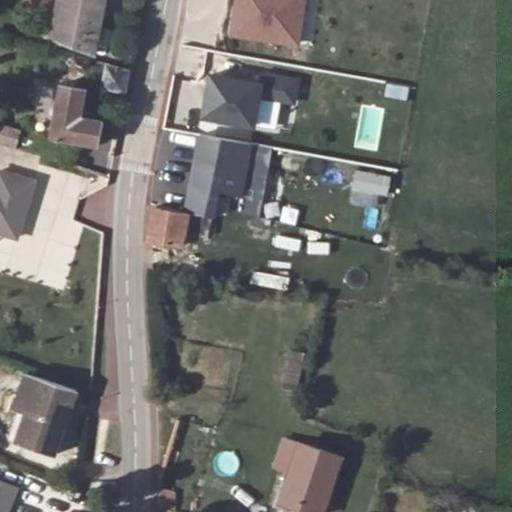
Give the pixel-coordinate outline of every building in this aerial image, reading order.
[(100,44),(109,0),(72,0),(65,35),(100,44)] [(356,0),(237,0),(233,30),(349,49),(356,0)] [(95,71),(98,60),(78,55),(75,66),(95,71)] [(127,86),(132,66),(115,63),(111,81),(127,86)] [(210,69),(205,98),(254,107),(258,79),(210,69)] [(116,147),(121,120),(92,113),(97,91),(71,84),(60,135),(116,147)] [(185,202),(190,203),(210,207),(217,183),(242,188),(254,107),(205,98),(185,202)] [(0,143),(22,149),(27,130),(0,122),(0,143)] [(11,148),(6,163),(32,172),(37,157),(11,148)] [(0,233),(9,236),(25,179),(0,171),(0,233)] [(6,275),(64,290),(81,223),(69,220),(76,194),(43,186),(40,197),(55,201),(46,241),(32,237),(35,225),(19,221),(6,275)] [(292,227),(327,229),(330,195),(294,193),(292,227)] [(185,202),(156,198),(149,228),(182,238),(190,203),(185,202)] [(274,236),(272,246),(296,251),(298,240),(274,236)] [(248,273),(246,285),(271,289),(272,277),(248,273)] [(298,387),(300,352),(284,351),(281,386),(298,387)] [(71,389),(20,368),(13,385),(6,382),(0,398),(0,407),(4,409),(1,420),(9,427),(7,437),(46,454),(71,389)] [(214,420),(182,411),(165,464),(161,502),(193,511),(203,511),(207,480),(198,476),(214,420)] [(315,511),(327,470),(269,456),(261,485),(276,489),(270,511),(315,511)] [(6,511),(18,484),(0,477),(0,511),(6,511)] [(460,511),(450,502),(440,511),(460,511)]
